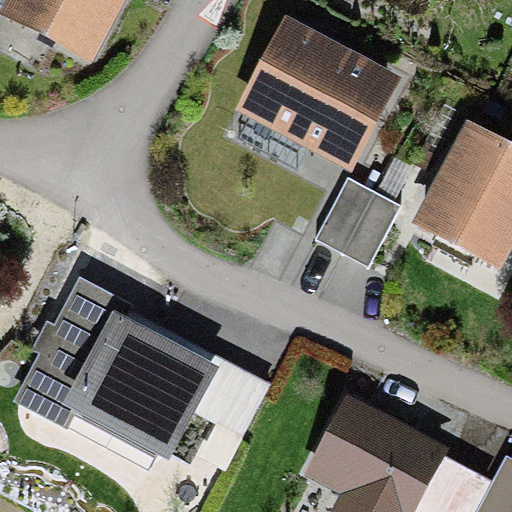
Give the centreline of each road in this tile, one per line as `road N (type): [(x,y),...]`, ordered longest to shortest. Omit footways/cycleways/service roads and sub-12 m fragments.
road 1 (residential): [(93,160),(129,215),(185,267),(511,415)]
road 2 (residential): [(200,0),(93,160)]
